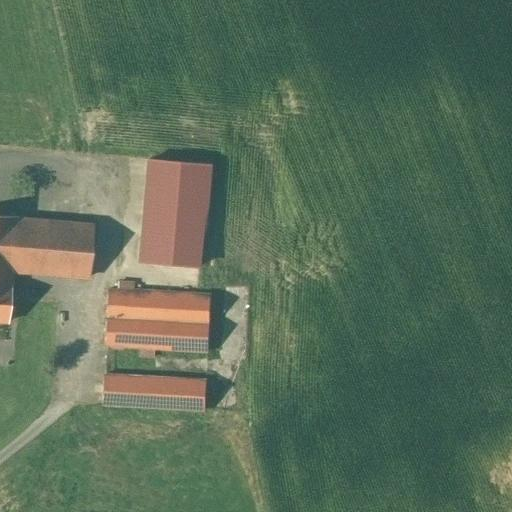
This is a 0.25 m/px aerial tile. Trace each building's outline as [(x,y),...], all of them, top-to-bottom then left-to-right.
[(143,258),(210,263),(218,158),(151,153),(143,258)] [(16,216),(0,214),(0,283),(9,285),(11,270),(16,216)] [(92,225),(16,218),(16,216),(11,270),(88,277),(92,225)] [(132,282),(118,281),(117,290),(132,291),(132,282)] [(0,283),(0,320),(7,322),(10,285),(9,285),(0,283)] [(117,290),(106,289),(104,345),(207,351),(210,295),(132,291),(117,290)] [(206,381),(102,375),(101,404),(204,410),(206,381)]
